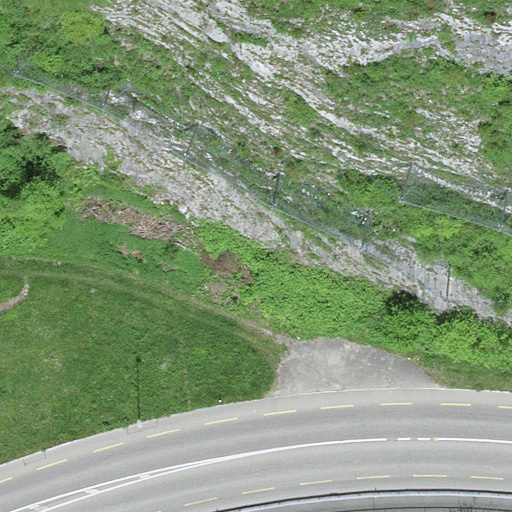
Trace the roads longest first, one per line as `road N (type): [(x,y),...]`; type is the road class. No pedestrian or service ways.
road 1 (primary): [(21,511),(283,447),(391,438),(511,441)]
road 2 (track): [(391,438),(289,353),(226,321),(91,271),(0,263)]
